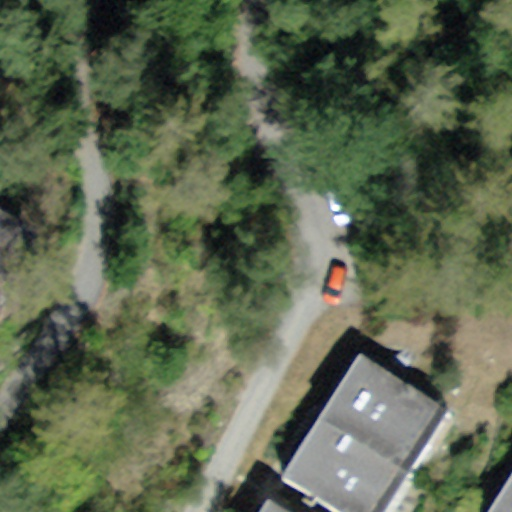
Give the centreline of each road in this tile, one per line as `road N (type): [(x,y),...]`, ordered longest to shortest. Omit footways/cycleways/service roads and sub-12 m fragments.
road 1 (residential): [(272,0),(262,62),(309,197),(313,252),(304,314),(190,511)]
road 2 (residential): [(0,429),(97,250),(74,42),(91,0)]
